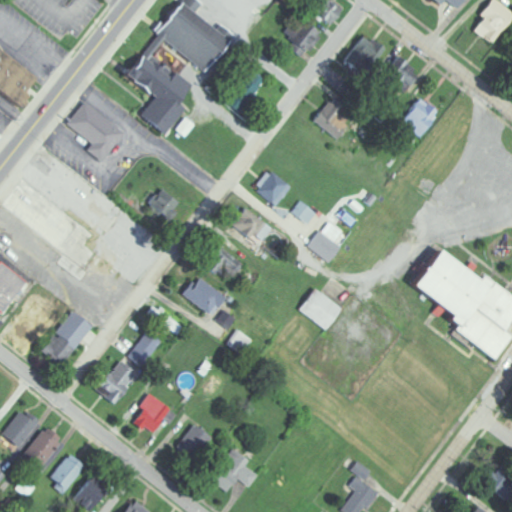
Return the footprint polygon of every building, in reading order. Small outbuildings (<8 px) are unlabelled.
[(204,69),(225,38),(193,16),(201,4),(195,0),(177,0),(130,71),(132,73),(127,81),(152,98),(138,118),(163,136),(182,108),(174,103),(187,84),(149,59),(162,40),(204,69)] [(318,0),(309,10),(327,26),(342,10),(330,0),(318,0)] [(433,0),(439,4),(442,0),(443,0),(456,8),(461,0),(433,0)] [(472,32),(494,45),(511,16),(511,11),(493,0),(488,0),(479,15),(481,16),(472,32)] [(320,33),(306,23),(288,48),(303,58),(320,33)] [(376,40),(372,45),(364,37),(350,52),(369,70),(387,51),(376,40)] [(0,51),(34,77),(16,102),(0,90),(0,51)] [(405,93),(419,76),(395,56),(381,74),(405,93)] [(421,138),(438,112),(416,98),(400,124),(421,138)] [(123,132),(82,103),(66,125),(91,144),(86,151),(101,162),(123,132)] [(46,149),(149,230),(99,295),(57,262),(65,252),(3,203),(46,149)] [(268,170),(253,188),(276,206),(290,188),(268,170)] [(144,205),(162,222),(176,207),(158,190),(144,205)] [(308,226),(317,213),(301,201),(292,214),(308,226)] [(230,227),(248,238),(250,235),(262,242),(271,226),(241,208),(230,227)] [(335,243),(342,231),(325,221),(309,249),(330,261),(339,245),(335,243)] [(402,292),(495,356),(509,336),(501,330),(511,313),(511,300),(476,276),(473,280),(430,251),(402,292)] [(0,262),(26,282),(3,313),(0,310),(0,262)] [(223,294),(192,278),(181,299),(211,315),(223,294)] [(297,310),(324,331),(341,309),(314,288),(297,310)] [(146,317),(179,333),(184,324),(151,307),(146,317)] [(215,322),(227,330),(234,319),(222,310),(215,322)] [(12,335),(34,346),(46,323),(24,311),(12,335)] [(89,324),(66,312),(42,355),(65,368),(89,324)] [(252,341),(235,330),(225,345),(242,356),(252,341)] [(142,367),(161,342),(147,331),(128,357),(142,367)] [(94,391),(112,405),(136,373),(117,360),(94,391)] [(199,391),(212,400),(225,382),(213,373),(199,391)] [(152,435),(169,408),(148,395),(132,423),(152,435)] [(27,413),(24,417),(17,412),(0,436),(18,448),(38,421),(27,413)] [(209,436),(189,425),(180,444),(200,454),(209,436)] [(60,439),(43,427),(20,459),(37,471),(60,439)] [(247,461),(231,449),(223,460),(220,458),(205,478),(224,492),(234,479),(246,488),(256,476),(243,467),(247,461)] [(47,482),(63,494),(84,466),(67,454),(47,482)] [(369,470),(354,463),(349,473),(364,481),(369,470)] [(510,486),(492,470),(481,483),(499,498),(510,486)] [(103,489),(88,477),(70,499),(84,511),(103,489)] [(339,511),(340,511),(361,511),(375,493),(354,477),(347,486),(353,491),(339,511)]
